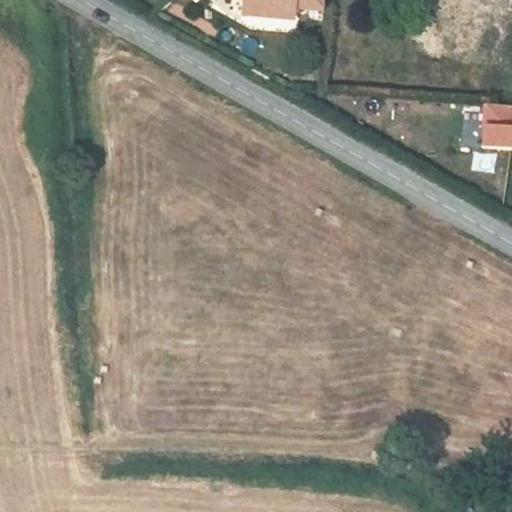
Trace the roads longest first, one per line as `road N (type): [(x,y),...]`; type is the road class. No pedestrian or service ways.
road 1 (track): [(0,449),(511,478)]
road 2 (tertiary): [(88,0),(511,237)]
